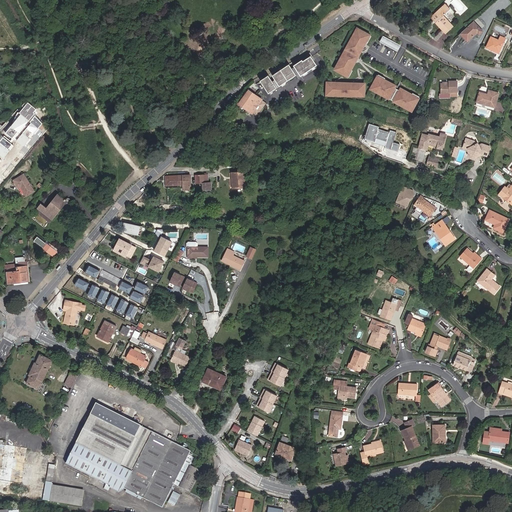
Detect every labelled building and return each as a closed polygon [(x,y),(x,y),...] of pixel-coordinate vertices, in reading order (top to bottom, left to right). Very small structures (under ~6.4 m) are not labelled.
[(450,9),(445,4),(432,16),(437,21),(435,22),(446,33),(453,26),(443,15),(450,9)] [(482,31),(473,21),(461,33),(468,41),(477,32),(479,34),(482,31)] [(351,69),(350,69),(365,41),(366,42),(368,43),(372,36),(360,30),(355,37),(353,36),(352,39),(353,40),(349,47),(348,46),(345,52),(346,52),(342,59),(341,59),(339,62),(342,63),(337,71),(349,77),(353,70),(351,69)] [(499,40),(491,37),(487,47),(499,53),(505,38),(500,36),(499,40)] [(365,41),(350,69),(351,69),(366,42),(365,41)] [(397,50),(400,46),(390,41),(388,45),(397,50)] [(268,76),(260,81),(269,95),(300,74),(302,76),(317,66),(310,56),(292,69),(289,65),(272,76),(274,79),(272,81),(268,76)] [(411,96),(411,97),(383,83),(384,81),(385,79),(378,75),(372,88),(379,92),(378,94),(381,95),(382,94),(389,98),(388,99),(394,102),(394,101),(401,105),(401,106),(404,108),(405,105),(413,110),(419,98),(412,94),(411,96)] [(383,83),(411,97),(411,96),(384,81),(383,83)] [(441,84),(441,94),(449,94),(449,92),(457,92),(457,81),(449,81),(449,83),(441,84)] [(359,95),(364,95),(365,84),(360,84),(360,85),(351,85),(351,83),(341,83),(341,85),(332,84),(332,83),(327,82),(327,93),(332,94),(332,95),(340,95),(340,94),(351,94),(351,95),(359,96),(359,95)] [(257,116),(267,103),(249,90),(239,103),(257,116)] [(494,110),(499,93),(489,90),(488,94),(480,92),(477,102),(476,105),(494,110)] [(385,148),(398,151),(400,144),(393,142),(396,132),(390,130),(389,132),(378,129),(379,127),(369,123),(363,142),(369,147),(380,150),(382,145),(386,146),(385,148)] [(437,146),(438,145),(444,146),(447,134),(441,133),(440,136),(429,134),(429,135),(422,134),(419,147),(422,148),(426,149),(427,149),(428,144),(437,146)] [(476,145),(474,142),(466,139),(463,147),(468,149),(472,157),(474,158),(478,156),(478,155),(480,154),(483,154),(485,155),(487,155),(490,147),(482,145),(479,146),(478,144),(476,145)] [(487,157),(487,155),(485,155),(483,154),(480,154),(478,155),(478,156),(474,158),(472,157),(468,149),(463,147),(463,149),(467,150),(469,154),(468,154),(470,159),(472,159),(474,160),(474,161),(479,158),(478,157),(481,155),(487,157)] [(246,187),(245,172),(232,172),(233,188),(246,187)] [(34,191),(24,174),(14,180),(19,188),(21,187),(26,196),(34,191)] [(209,183),(208,174),(195,175),(196,183),(203,183),(203,189),(211,189),(211,183),(209,183)] [(165,185),(183,185),(183,187),(191,187),(190,175),(165,176),(165,185)] [(403,185),(395,202),(408,208),(415,191),(403,185)] [(503,197),(510,203),(511,200),(511,185),(509,190),(505,186),(499,194),(503,197)] [(40,202),(33,210),(37,213),(48,221),(49,222),(51,219),(52,220),(67,201),(58,194),(47,208),(40,202)] [(416,201),(419,203),(417,206),(422,210),(430,216),(436,208),(423,198),(424,197),(421,195),(416,201)] [(503,232),(509,220),(490,210),(486,220),(495,224),(494,228),(503,232)] [(449,232),(443,224),(445,223),(443,220),(433,227),(446,245),(455,238),(450,231),(449,232)] [(124,222),(122,231),(134,234),(136,225),(124,222)] [(158,253),(164,256),(172,242),(162,237),(157,247),(157,248),(160,249),(158,253)] [(121,240),(116,250),(128,256),(133,246),(121,240)] [(192,258),(192,256),(208,256),(208,247),(196,247),(196,241),(188,241),(188,258),(192,258)] [(57,252),(46,243),(42,247),(53,256),(57,252)] [(137,248),(133,246),(128,256),(132,259),(137,248)] [(251,247),(247,256),(251,258),(255,249),(251,247)] [(233,255),(235,252),(227,248),(222,260),(229,263),(229,264),(240,269),(244,261),(233,255)] [(479,256),(478,258),(473,254),(468,249),(461,256),(470,265),(474,268),(482,259),(479,256)] [(165,261),(154,256),(152,259),(144,255),(140,263),(145,266),(146,262),(149,264),(148,267),(159,272),(165,261)] [(29,281),(28,261),(25,262),(25,258),(23,257),(15,257),(16,263),(18,263),(19,267),(17,267),(18,271),(7,272),(9,283),(29,281)] [(4,265),(6,283),(9,283),(7,272),(18,271),(17,267),(17,263),(4,265)] [(100,270),(90,265),(86,272),(96,277),(100,270)] [(492,279),(495,275),(487,269),(478,281),(495,294),(501,286),(492,279)] [(115,288),(120,279),(103,270),(98,279),(115,288)] [(169,282),(180,287),(184,278),(174,272),(169,282)] [(89,283),(79,278),(76,285),(85,290),(89,283)] [(182,288),(192,293),(197,284),(187,279),(182,288)] [(134,286),(124,281),(120,288),(130,293),(134,286)] [(148,287),(138,282),(135,289),(144,294),(148,287)] [(92,285),(88,294),(95,298),(99,288),(92,285)] [(102,290),(98,299),(105,303),(109,293),(102,290)] [(144,296),(134,291),(131,298),(140,303),(144,296)] [(112,294),(107,304),(114,308),(119,298),(112,294)] [(121,299),(117,309),(124,312),(128,302),(121,299)] [(64,310),(67,311),(66,315),(67,315),(66,323),(74,325),(77,309),(80,309),(81,305),(82,304),(66,300),(64,310)] [(398,300),(397,304),(392,302),(386,300),(380,316),(391,320),(395,309),(398,311),(402,301),(398,300)] [(131,304),(126,314),(133,317),(138,308),(131,304)] [(417,330),(416,332),(422,335),(427,324),(412,318),(413,316),(409,315),(406,323),(409,324),(407,329),(410,330),(411,328),(417,330)] [(376,322),(373,330),(368,344),(377,347),(381,338),(383,339),(385,340),(388,330),(383,328),(379,327),(381,323),(372,320),(372,321),(376,322)] [(108,342),(116,326),(105,321),(99,334),(106,338),(105,340),(108,342)] [(127,336),(130,329),(124,325),(123,325),(120,332),(127,336)] [(145,340),(162,349),(167,340),(149,332),(148,334),(144,332),(141,337),(146,339),(145,340)] [(446,340),(447,339),(434,334),(429,347),(428,347),(425,352),(436,356),(438,351),(437,350),(438,346),(446,349),(450,342),(446,340)] [(176,350),(175,351),(171,360),(176,362),(177,361),(178,362),(178,363),(186,366),(190,357),(179,353),(181,349),(185,341),(179,338),(175,347),(177,347),(176,350)] [(146,356),(140,353),(134,350),(131,349),(126,359),(140,367),(141,366),(146,368),(149,362),(144,360),(146,356)] [(367,354),(356,350),(350,364),(357,366),(362,368),(367,354)] [(472,357),(459,352),(457,355),(470,360),(471,358),(472,357)] [(26,383),(39,389),(54,360),(41,354),(36,362),(35,362),(28,375),(30,376),(26,383)] [(471,358),(470,360),(457,355),(453,365),(466,370),(469,364),(474,365),(476,360),(471,358)] [(273,371),(274,372),(284,376),(288,368),(275,362),(273,366),(275,366),(272,371),(273,371)] [(220,389),(226,377),(209,368),(203,381),(220,389)] [(268,379),(280,385),(284,377),(284,376),(274,372),(273,371),(271,375),(271,376),(270,376),(268,379)] [(71,372),(65,384),(72,387),(78,376),(71,372)] [(334,385),(339,386),(338,396),(347,397),(355,398),(357,388),(346,387),(347,382),(335,380),(334,385)] [(438,382),(429,389),(432,393),(437,400),(442,407),(451,400),(438,382)] [(504,393),(511,395),(511,384),(503,382),(500,390),(504,391),(504,393)] [(417,396),(417,385),(399,383),(398,394),(417,396)] [(271,402),(275,394),(262,388),(261,391),(262,392),(261,393),(260,397),(271,402)] [(434,403),(437,400),(432,393),(429,396),(434,403)] [(272,402),(271,402),(260,397),(259,400),(258,402),(257,401),(255,405),(268,411),(272,402)] [(163,507),(175,483),(190,491),(201,471),(190,465),(192,459),(188,457),(191,451),(97,404),(67,462),(114,485),(113,487),(123,492),(125,488),(163,507)] [(341,429),(342,416),(332,415),(331,415),(329,436),(337,437),(338,429),(341,429)] [(247,431),(257,436),(264,420),(254,416),(247,431)] [(407,428),(401,430),(405,441),(407,440),(410,449),(420,445),(412,426),(415,425),(412,420),(405,423),(407,428)] [(239,433),(241,427),(234,424),(232,430),(239,433)] [(443,442),(443,434),(445,434),(445,425),(433,425),(433,443),(443,442)] [(508,443),(510,432),(501,431),(490,430),(490,432),(485,432),(483,444),(488,445),(489,440),(508,443)] [(282,436),(276,454),(283,456),(283,454),(292,457),(296,448),(287,444),(289,438),(282,436)] [(247,455),(251,446),(239,440),(235,449),(247,455)] [(382,452),(380,442),(372,444),(363,446),(365,452),(361,453),(363,464),(368,463),(367,457),(367,456),(375,454),(382,452)] [(337,449),(338,453),(334,454),(336,466),(349,463),(348,455),(346,456),(345,451),(346,451),(345,447),(337,449)] [(47,481),(52,482),(55,465),(49,464),(47,481)] [(51,501),(81,506),(84,490),(54,485),(51,501)] [(165,508),(173,511),(181,493),(173,490),(165,508)] [(247,511),(250,500),(251,494),(239,492),(239,498),(238,498),(235,511),(247,511)]
